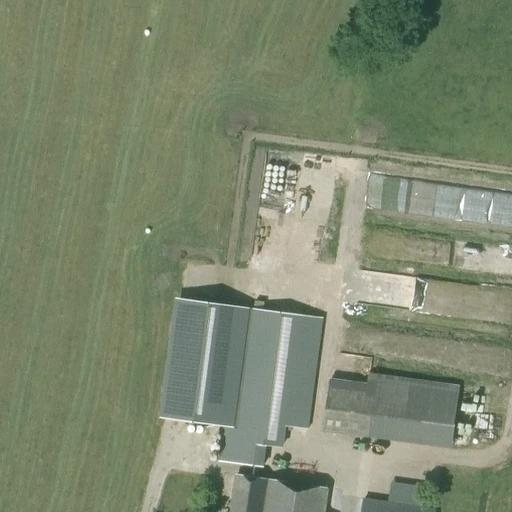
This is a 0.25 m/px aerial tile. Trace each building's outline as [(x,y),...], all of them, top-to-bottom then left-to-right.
[(411,210),(440,215),(443,199),(461,202),(463,191),(415,183),(411,210)] [(308,431),(323,321),(181,301),(164,419),(224,428),(219,463),(262,469),(268,425),(308,431)] [(369,375),(367,392),(329,388),(323,433),(352,437),(409,444),(452,450),(459,388),(369,375)] [(338,511),(342,491),(235,477),(230,511),(338,511)] [(435,511),(436,509),(364,499),(361,511),(435,511)]
